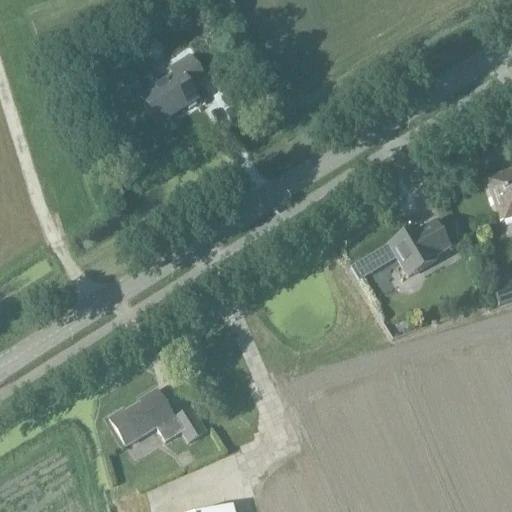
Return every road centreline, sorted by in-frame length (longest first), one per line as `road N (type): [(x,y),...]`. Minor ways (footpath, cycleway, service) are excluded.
road 1 (tertiary): [(0,368),(511,44)]
road 2 (track): [(0,75),(50,233),(99,305)]
